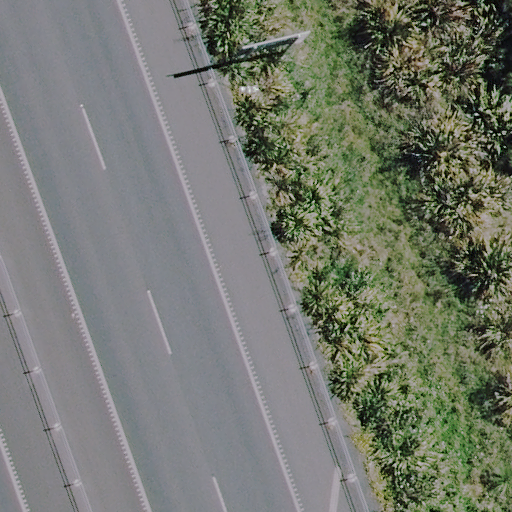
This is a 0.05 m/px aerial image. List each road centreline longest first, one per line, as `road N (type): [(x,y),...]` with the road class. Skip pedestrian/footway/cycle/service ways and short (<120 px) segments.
road 1 (motorway): [(7,0),(145,357)]
road 2 (motorway): [(145,357),(212,511)]
road 3 (motorway): [(145,357),(195,511)]
